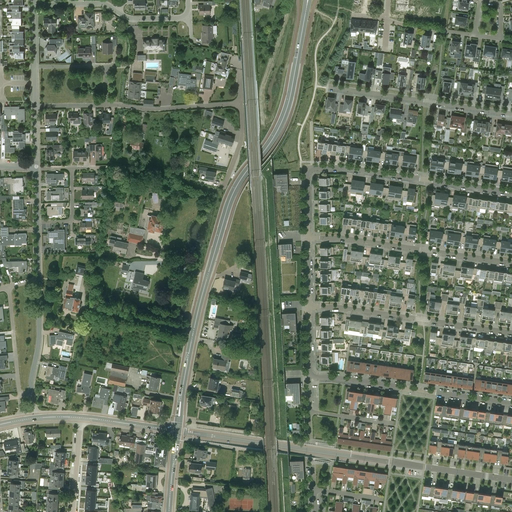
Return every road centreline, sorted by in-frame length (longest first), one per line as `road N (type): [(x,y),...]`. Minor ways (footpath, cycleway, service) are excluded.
road 1 (secondary): [(177,431),(223,217),(285,112),(305,9)]
road 2 (residential): [(511,480),(177,431)]
road 3 (residential): [(511,263),(307,237)]
road 4 (residential): [(511,403),(309,376)]
road 5 (residential): [(511,332),(309,307)]
road 6 (residential): [(511,192),(311,168)]
road 7 (residential): [(511,114),(327,87)]
road 8 (residential): [(105,105),(239,103)]
road 9 (track): [(262,123),(260,88),(291,0)]
